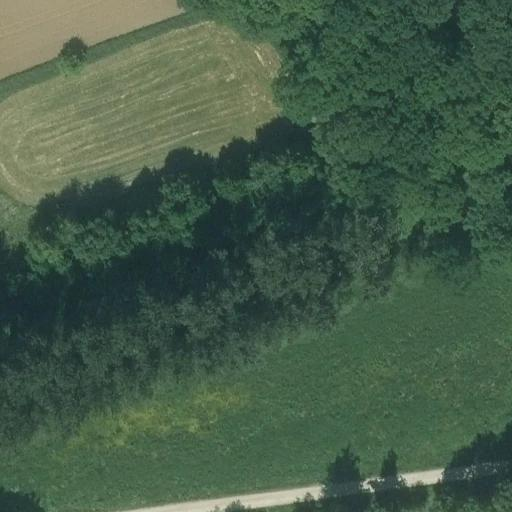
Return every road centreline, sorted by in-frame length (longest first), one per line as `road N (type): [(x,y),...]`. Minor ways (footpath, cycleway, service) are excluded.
road 1 (track): [(511,463),(175,511)]
road 2 (track): [(463,0),(511,132)]
